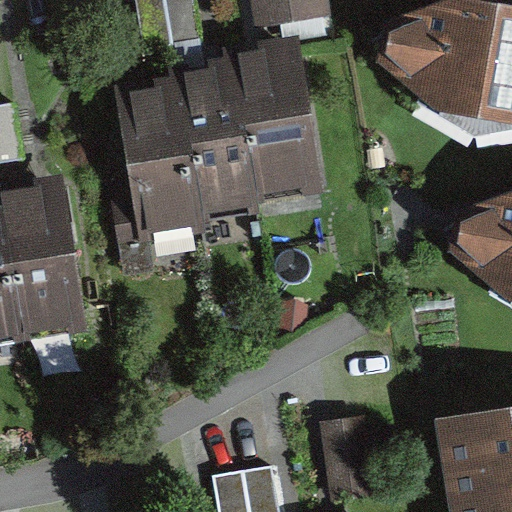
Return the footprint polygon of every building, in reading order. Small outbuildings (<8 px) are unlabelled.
[(320,0),(259,0),(262,15),(321,5),(320,0)] [(511,8),(460,0),(401,20),(394,62),(445,97),(511,106),(511,8)] [(238,55),(240,68),(258,188),(316,179),(296,46),(238,55)] [(181,77),(181,80),(200,205),(260,196),(258,188),(240,68),(181,77)] [(143,229),(203,220),(200,205),(181,80),(122,89),(143,229)] [(80,321),(58,177),(4,185),(5,194),(26,330),(80,321)] [(511,190),(471,204),(462,253),(511,289),(511,190)] [(0,333),(26,330),(5,194),(0,194),(0,333)] [(511,511),(511,412),(447,422),(461,511),(511,511)]
